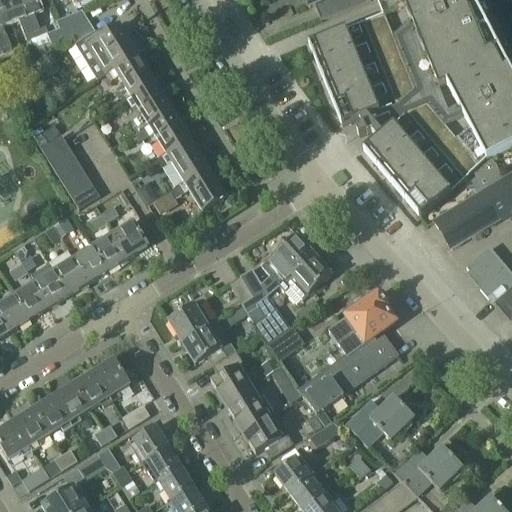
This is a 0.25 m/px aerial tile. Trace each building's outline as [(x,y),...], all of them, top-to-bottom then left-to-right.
[(20,0),(0,0),(0,1),(10,28),(19,24),(27,45),(28,44),(31,52),(35,50),(32,44),(37,42),(20,0)] [(20,0),(37,42),(48,37),(49,37),(46,30),(40,31),(34,18),(43,15),(37,0),(20,0)] [(71,0),(76,12),(104,0),(71,0)] [(370,3),(369,0),(304,0),(308,11),(314,9),(320,24),(370,3)] [(503,71),(494,53),(498,52),(498,53),(500,52),(486,27),(485,27),(486,29),(478,33),(469,12),(475,9),(476,10),(477,10),(472,0),(401,0),(439,91),(447,87),(464,120),(470,117),(481,139),(487,136),(497,155),(486,161),(487,163),(511,149),(511,75),(507,67),(506,68),(507,69),(503,71)] [(0,1),(0,48),(2,54),(9,52),(1,31),(10,28),(0,1)] [(56,24),(60,32),(61,35),(82,26),(78,15),(56,24)] [(60,32),(49,37),(48,37),(53,50),(87,36),(82,26),(61,35),(60,32)] [(379,77),(375,68),(363,73),(358,62),(370,57),(366,48),(355,53),(350,42),(362,37),(358,28),(346,33),(346,32),(309,47),(343,129),(380,114),(375,102),(387,97),(383,88),(371,93),(367,82),(379,77)] [(97,83),(110,76),(138,58),(120,29),(108,37),(104,31),(75,48),(97,83)] [(118,80),(131,101),(132,101),(156,87),(138,58),(110,76),(114,82),(118,80)] [(136,108),(149,129),(149,130),(173,115),(156,87),(132,101),(131,101),(127,104),(132,111),(136,108)] [(154,137),(167,158),(191,144),(173,115),(149,130),(149,129),(145,132),(134,139),(139,146),(154,137)] [(411,127),(404,120),(394,128),(394,127),(393,128),(386,121),(385,120),(394,116),(394,118),(395,118),(394,115),(372,124),(372,125),(356,132),(359,141),(375,134),(379,140),(363,153),(420,221),(451,195),(443,185),(452,177),(446,169),(436,177),(429,169),(439,160),(432,153),(422,161),(415,152),(425,144),(418,136),(408,144),(401,136),(411,127)] [(51,129),(43,136),(50,145),(58,138),(51,129)] [(62,140),(41,152),(48,163),(68,150),(62,140)] [(171,165),(184,186),(185,187),(208,172),(191,144),(167,158),(163,161),(152,168),(156,175),(171,165)] [(68,150),(48,163),(54,173),(74,160),(68,150)] [(74,160),(54,173),(60,183),(81,170),(74,160)] [(468,183),(478,198),(494,225),(511,214),(511,177),(504,182),(492,163),(487,165),(468,183)] [(81,170),(60,183),(66,194),(87,181),(81,170)] [(185,187),(184,186),(170,195),(175,203),(189,194),(203,216),(226,201),(208,172),(185,187)] [(87,181),(66,194),(73,204),(93,191),(87,181)] [(93,191),(73,204),(79,214),(100,201),(93,191)] [(494,225),(478,198),(434,225),(451,252),(494,225)] [(113,210),(101,218),(106,227),(119,220),(113,210)] [(106,227),(101,218),(88,226),(94,235),(106,227)] [(67,223),(57,229),(63,240),(73,233),(67,223)] [(133,225),(113,238),(128,263),(148,250),(133,225)] [(113,238),(93,250),(109,275),(128,263),(113,238)] [(310,250),(299,238),(297,239),(261,271),(279,290),(314,259),(307,252),(310,250)] [(24,250),(14,256),(22,267),(22,268),(27,265),(29,257),(24,250)] [(93,250),(73,262),(89,287),(109,275),(93,250)] [(488,302),(491,300),(491,299),(496,305),(495,306),(496,306),(497,305),(511,322),(511,277),(510,275),(490,252),(466,272),(482,290),(480,293),(488,302)] [(320,266),(314,259),(279,290),(284,296),(290,290),(303,304),(331,278),(331,277),(333,276),(322,264),(320,266)] [(73,262),(54,275),(69,299),(89,287),(73,262)] [(9,275),(15,284),(28,277),(22,268),(22,267),(9,275)] [(35,286),(34,287),(50,312),(69,299),(54,275),(52,275),(48,269),(31,279),(35,286)] [(268,300),(252,273),(240,281),(253,302),(242,308),(248,318),(259,311),(258,310),(267,301),(268,300)] [(253,302),(240,281),(229,288),(242,308),(253,302)] [(34,287),(14,299),(30,324),(50,312),(34,287)] [(14,299),(0,308),(0,319),(10,336),(30,324),(14,299)] [(328,335),(346,359),(356,352),(357,354),(382,336),(395,326),(387,314),(388,314),(387,312),(386,309),(382,303),(379,301),(378,300),(358,314),(355,314),(351,316),(350,319),(338,328),(328,335)] [(290,333),(267,301),(258,310),(259,311),(265,321),(254,328),(268,349),(290,333)] [(169,325),(182,346),(213,327),(212,327),(199,305),(168,324),(169,325)] [(248,318),(254,328),(265,321),(259,311),(248,318)] [(0,319),(0,342),(10,336),(0,319)] [(213,327),(182,346),(195,368),(195,369),(222,352),(221,352),(214,340),(223,335),(217,325),(212,327),(213,327)] [(290,333),(268,349),(278,364),(301,348),(290,333)] [(356,352),(346,359),(298,394),(317,420),(399,360),(382,336),(357,354),(356,352)] [(221,409),(224,407),(256,388),(236,357),(213,371),(219,381),(211,386),(217,397),(215,398),(221,407),(220,408),(221,409)] [(114,363),(94,376),(112,406),(121,400),(118,396),(130,388),(114,363)] [(280,372),(274,363),(260,371),(266,381),(280,372)] [(282,373),(276,376),(280,383),(286,379),(282,373)] [(94,376),(74,388),(90,414),(101,407),(104,411),(112,406),(94,376)] [(74,388),(54,401),(72,430),(81,425),(78,421),(90,414),(74,388)] [(241,435),(242,437),(274,417),(256,388),(224,407),(236,426),(233,428),(239,437),(241,435)] [(373,420),(365,412),(372,405),(346,429),(367,451),(382,437),(390,445),(403,432),(405,435),(411,429),(409,427),(414,421),(414,420),(413,421),(405,413),(406,412),(394,400),(373,420)] [(54,401),(34,413),(50,439),(61,432),(64,436),(72,430),(54,401)] [(143,409),(122,422),(129,433),(150,420),(143,409)] [(34,413),(14,425),(32,455),(41,450),(38,446),(50,439),(34,413)] [(324,415),(317,420),(325,430),(331,425),(324,415)] [(274,417),(242,437),(244,439),(241,441),(246,449),(249,448),(256,458),(264,453),(270,463),(294,449),(274,417)] [(32,455),(14,425),(0,434),(0,448),(9,464),(21,456),(24,461),(32,455)] [(342,436),(333,427),(310,441),(316,452),(342,436)] [(110,429),(102,434),(109,445),(117,440),(110,429)] [(131,448),(143,468),(169,452),(157,431),(134,446),(131,448)] [(109,445),(102,434),(95,439),(101,450),(109,445)] [(395,479),(402,487),(416,501),(431,487),(439,495),(451,482),(454,485),(459,479),(457,477),(463,471),(462,470),(462,471),(454,463),(454,462),(442,450),(421,470),(414,462),(421,455),(420,455),(395,479)] [(155,488),(159,485),(181,471),(169,452),(143,468),(155,488)] [(70,454),(62,459),(69,470),(77,465),(70,454)] [(69,470),(62,459),(55,464),(62,475),(69,470)] [(78,472),(86,485),(106,472),(98,459),(78,472)] [(275,478),(289,497),(314,478),(299,459),(275,478)] [(350,470),(355,476),(358,474),(365,468),(359,461),(350,470)] [(358,474),(355,476),(363,485),(373,476),(365,468),(358,474)] [(112,477),(117,484),(128,477),(123,470),(112,477)] [(159,485),(171,505),(194,491),(181,471),(159,485)] [(22,484),(29,495),(49,483),(42,472),(22,484)] [(380,472),(375,475),(382,484),(377,488),(384,497),(393,489),(387,481),(380,472)] [(128,477),(117,484),(122,492),(132,485),(128,477)] [(289,497),(300,511),(307,511),(328,497),(314,478),(289,497)] [(84,511),(86,511),(92,508),(79,486),(43,509),(44,510),(45,509),(47,511),(84,511)] [(402,487),(393,494),(405,511),(417,502),(416,501),(402,487)] [(171,505),(175,511),(203,511),(206,511),(194,491),(171,505)] [(393,494),(384,501),(392,511),(403,511),(405,511),(393,494)] [(339,511),(328,497),(307,511),(339,511)] [(469,505),(460,511),(502,511),(491,500),(478,511),(462,511),(469,505)] [(392,511),(384,501),(375,507),(378,511),(392,511)]
